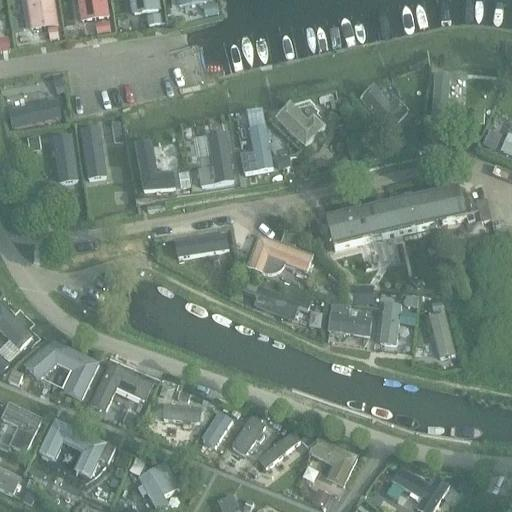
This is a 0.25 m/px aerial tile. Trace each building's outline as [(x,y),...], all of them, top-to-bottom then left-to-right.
[(109,0),(79,0),(82,23),(111,19),(109,0)] [(131,0),(134,16),(163,11),(161,0),(131,0)] [(213,8),(204,9),(205,18),(209,17),(218,16),(217,7),(213,8)] [(159,17),(147,19),(148,28),(160,26),(159,17)] [(108,25),(96,27),(97,36),(109,34),(108,25)] [(56,29),(48,30),(50,43),(59,42),(56,29)] [(7,40),(0,41),(0,51),(0,54),(9,53),(7,40)] [(61,77),(52,79),(55,91),(63,89),(61,77)] [(465,83),(435,82),(434,116),(463,118),(465,83)] [(377,88),(362,101),(391,132),(412,114),(397,98),(392,103),(377,88)] [(14,131),(64,119),(60,100),(9,111),(14,131)] [(328,128),(315,115),(310,120),(293,103),(276,121),(307,150),(328,128)] [(475,114),(474,126),(483,126),(484,114),(475,114)] [(119,125),(111,126),(113,137),(121,136),(119,125)] [(250,129),(254,153),(242,155),(246,177),(277,171),(268,125),(250,129)] [(87,181),(107,180),(105,129),(84,130),(87,181)] [(237,184),(229,133),(195,139),(198,160),(212,157),(214,169),(200,171),(202,189),(237,184)] [(490,133),(484,148),(495,152),(501,138),(490,133)] [(511,159),(511,135),(510,135),(502,155),(511,159)] [(52,140),(60,188),(82,184),(74,137),(52,140)] [(36,141),(28,142),(29,154),(38,152),(36,141)] [(177,191),(175,172),(158,174),(155,144),(138,146),(144,195),(177,191)] [(289,160),(277,163),(281,174),(292,171),(289,160)] [(188,177),(179,179),(182,192),(190,190),(188,177)] [(334,252),(464,221),(458,194),(327,225),(334,252)] [(486,202),(475,204),(480,225),(491,222),(486,202)] [(229,231),(176,242),(180,260),(233,250),(229,231)] [(261,236),(248,269),(264,275),(271,259),(309,273),(315,256),(261,236)] [(264,286),(256,308),(296,323),(300,312),(309,315),(313,304),(264,286)] [(405,297),(404,307),(416,308),(417,299),(405,297)] [(442,304),(431,307),(433,315),(444,312),(442,304)] [(1,352),(12,363),(36,338),(1,305),(0,305),(0,332),(1,332),(11,342),(1,352)] [(333,307),(330,334),(372,339),(375,313),(333,307)] [(58,391),(84,403),(102,362),(47,338),(31,375),(46,381),(53,365),(66,371),(58,391)] [(0,359),(0,374),(1,375),(9,367),(0,359)] [(112,364),(92,406),(108,413),(118,391),(147,404),(156,384),(112,364)] [(13,374),(9,384),(18,387),(22,377),(13,374)] [(180,394),(178,402),(187,405),(190,397),(180,394)] [(10,404),(3,421),(20,429),(11,449),(28,457),(45,419),(10,404)] [(203,423),(203,408),(165,408),(165,423),(203,423)] [(221,412),(203,441),(217,450),(235,421),(221,412)] [(130,416),(126,426),(136,430),(140,420),(130,416)] [(233,446),(246,456),(268,427),(255,417),(233,446)] [(76,472),(93,479),(109,444),(56,421),(40,455),(57,462),(65,444),(85,453),(76,472)] [(298,435),(258,458),(267,472),(306,450),(298,435)] [(335,467),(328,481),(345,489),(360,457),(320,438),(311,456),(335,467)] [(120,457),(115,468),(124,472),(129,461),(120,457)] [(135,461),(129,474),(139,479),(145,466),(135,461)] [(165,511),(173,507),(167,499),(182,489),(165,463),(140,480),(153,499),(148,503),(154,511),(165,511)] [(416,511),(437,511),(450,486),(436,479),(434,484),(401,468),(389,493),(413,505),(411,509),(416,511)] [(0,473),(0,490),(15,497),(21,483),(0,473)] [(458,479),(453,487),(463,493),(468,485),(458,479)] [(113,504),(116,493),(102,488),(98,499),(113,504)] [(317,493),(312,504),(324,510),(329,499),(317,493)] [(27,495),(22,504),(31,508),(36,499),(27,495)] [(240,511),(236,496),(220,501),(223,511),(240,511)] [(247,503),(243,511),(250,511),(253,505),(247,503)]
